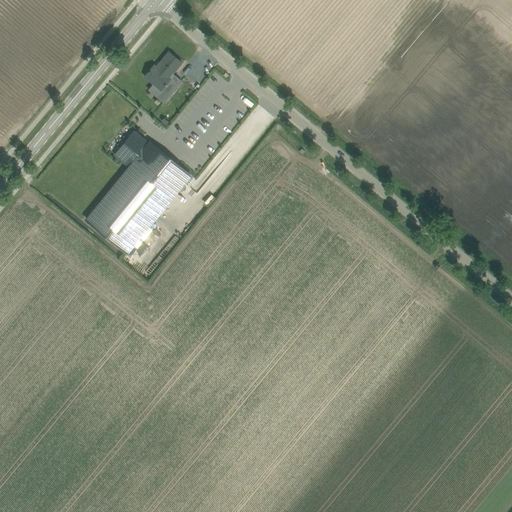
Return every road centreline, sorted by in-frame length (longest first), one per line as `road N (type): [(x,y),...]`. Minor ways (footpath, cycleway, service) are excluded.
road 1 (unclassified): [(511,299),(155,0)]
road 2 (secondary): [(0,188),(155,0)]
